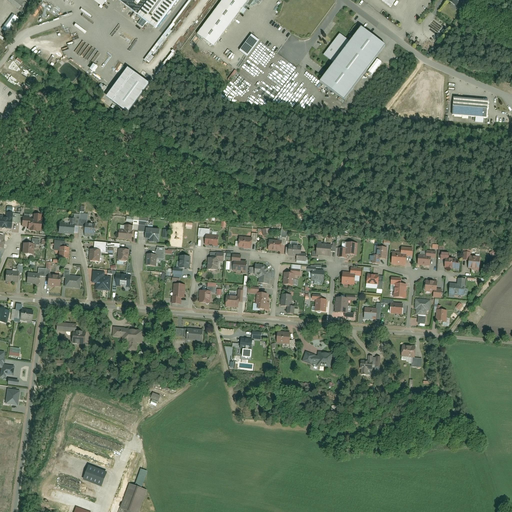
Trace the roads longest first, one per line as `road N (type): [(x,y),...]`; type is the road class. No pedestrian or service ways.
road 1 (residential): [(14,511),(44,301)]
road 2 (unclassified): [(342,0),(423,61),(511,100)]
